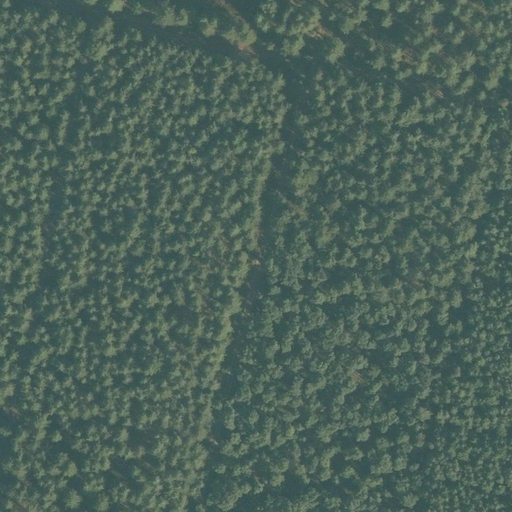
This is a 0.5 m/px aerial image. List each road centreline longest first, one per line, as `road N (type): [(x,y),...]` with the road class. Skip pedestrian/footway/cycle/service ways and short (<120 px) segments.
road 1 (track): [(63,0),(507,111)]
road 2 (track): [(414,511),(406,509),(507,111)]
